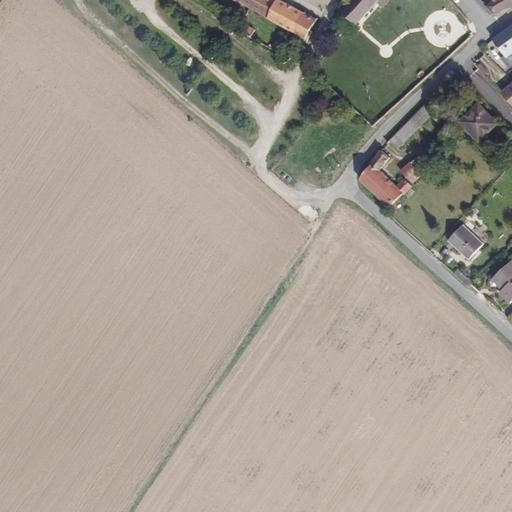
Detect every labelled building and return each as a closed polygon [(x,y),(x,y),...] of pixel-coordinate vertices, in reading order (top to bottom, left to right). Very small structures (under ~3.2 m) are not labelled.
[(281,0),(232,0),(247,8),(304,38),(316,18),(281,0)] [(354,0),(344,12),(361,28),(386,0),(354,0)] [(493,15),(511,8),(511,0),(495,0),(486,8),(493,15)] [(248,36),(253,28),(238,20),(232,27),(248,36)] [(511,28),(493,43),(505,58),(502,61),(510,70),(511,67),(511,28)] [(455,80),(446,90),(457,102),(470,88),(459,76),(455,80)] [(511,105),(511,85),(502,94),(511,105)] [(397,150),(434,113),(428,107),(402,132),(390,144),(397,150)] [(481,145),(498,128),(480,109),(462,126),(481,145)] [(387,206),(411,181),(404,174),(396,182),(381,168),(392,156),(382,147),(369,160),(370,163),(358,177),(387,206)] [(417,168),(424,161),(416,154),(402,168),(413,179),(421,171),(417,168)] [(490,251),(471,231),(456,246),(475,266),(490,251)] [(511,262),(494,279),(511,297),(511,262)]
